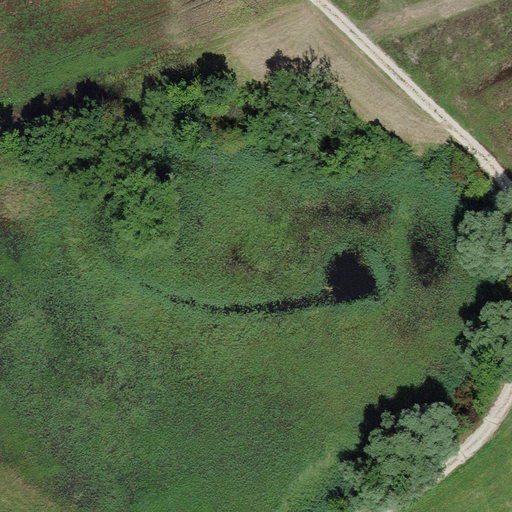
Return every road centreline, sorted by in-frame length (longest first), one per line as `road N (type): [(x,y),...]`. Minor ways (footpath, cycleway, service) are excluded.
road 1 (track): [(312,0),(511,196)]
road 2 (track): [(511,382),(505,402),(415,489),(379,511)]
